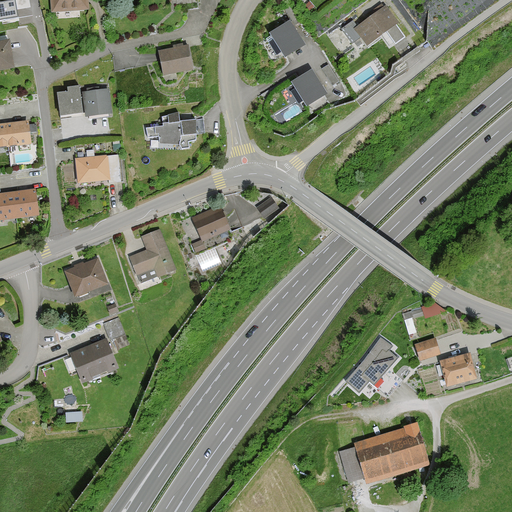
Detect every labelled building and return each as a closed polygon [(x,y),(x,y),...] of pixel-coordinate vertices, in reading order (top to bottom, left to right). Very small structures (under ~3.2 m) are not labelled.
[(15,0),(7,0),(0,1),(0,19),(18,17),(15,0)] [(85,0),(51,0),(52,15),(86,14),(85,0)] [(394,26),(382,10),(352,32),(365,48),(394,26)] [(302,49),(286,24),(265,37),(282,62),(302,49)] [(7,36),(0,37),(0,78),(14,76),(7,36)] [(189,49),(159,53),(163,80),(193,76),(189,49)] [(318,70),(329,88),(341,81),(330,63),(318,70)] [(323,96),(308,72),(285,86),(301,110),(323,96)] [(68,99),(58,99),(58,124),(83,124),(82,93),(68,93),(68,99)] [(110,93),(82,93),(83,124),(110,123),(110,93)] [(165,131),(146,132),(146,142),(155,142),(156,150),(179,148),(179,153),(189,153),(188,146),(200,146),(199,126),(182,127),(181,119),(165,120),(165,131)] [(29,120),(6,123),(8,147),(32,144),(29,120)] [(0,147),(8,147),(6,123),(0,123),(0,147)] [(107,158),(73,160),(75,188),(108,187),(107,158)] [(38,195),(14,196),(16,224),(40,222),(38,195)] [(0,224),(16,224),(14,196),(0,197),(0,224)] [(274,215),(269,208),(257,217),(263,224),(274,215)] [(226,232),(216,209),(188,221),(198,244),(226,232)] [(173,273),(157,231),(139,238),(144,252),(127,258),(137,284),(154,278),(155,280),(173,273)] [(196,244),(188,247),(191,255),(199,252),(196,244)] [(215,246),(197,253),(203,269),(222,262),(215,246)] [(109,286),(99,260),(85,265),(85,264),(74,268),(75,269),(65,273),(75,299),(109,286)] [(435,304),(422,308),(424,316),(425,320),(446,313),(435,304)] [(115,311),(112,305),(104,308),(107,315),(115,311)] [(424,316),(422,308),(402,314),(405,322),(409,321),(424,316)] [(121,319),(104,325),(110,342),(127,336),(121,319)] [(390,348),(378,339),(341,383),(356,395),(366,382),(372,387),(394,359),(386,353),(390,348)] [(114,370),(103,341),(67,355),(78,384),(114,370)] [(436,356),(432,341),(412,346),(416,362),(436,356)] [(475,381),(467,355),(437,363),(444,390),(475,381)] [(77,414),(62,415),(62,424),(77,423),(77,414)] [(426,468),(413,424),(400,428),(401,431),(366,440),(351,444),(353,450),(338,454),(346,484),(360,480),(362,486),(426,468)]
